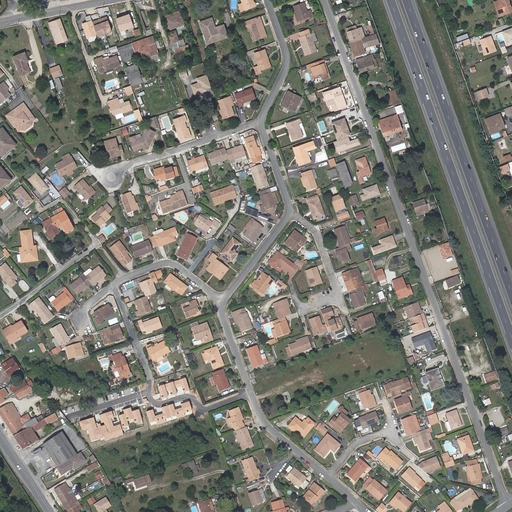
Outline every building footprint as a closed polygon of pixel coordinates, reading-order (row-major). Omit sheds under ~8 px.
[(252,0),(241,0),(242,3),(245,10),(255,6),(252,0)] [(511,10),(508,0),(499,0),(494,2),(499,16),(511,11),(511,10)] [(298,20),(309,17),(309,18),(313,17),(310,10),(307,11),(304,2),(293,6),(296,14),(298,20)] [(180,13),(166,18),(171,31),(166,33),(173,54),(189,49),(188,45),(186,46),(183,38),(178,40),(176,34),(177,34),(178,35),(179,34),(182,33),(181,29),(185,28),(180,13)] [(122,34),(114,37),(116,43),(124,40),(122,35),(126,34),(124,29),(133,26),(129,16),(126,18),(125,15),(116,19),(122,34)] [(93,22),(97,36),(112,31),(107,17),(107,18),(104,19),(104,18),(96,21),(96,22),(93,23),(93,22)] [(259,17),(245,22),(247,28),(252,27),(256,40),(266,36),(259,17)] [(60,18),(48,22),(55,41),(57,40),(58,43),(67,40),(60,18)] [(214,24),(211,18),(200,22),(207,43),(227,36),(223,25),(215,28),(214,28),(213,25),(214,24)] [(92,20),(82,23),(87,38),(97,34),(92,20)] [(347,32),(350,42),(364,37),(361,27),(357,29),(347,32)] [(511,27),(502,31),(507,45),(511,43),(511,27)] [(302,41),(307,55),(317,51),(313,41),(311,34),(310,33),(300,37),(299,37),(301,41),(302,41)] [(364,37),(350,42),(354,56),(365,52),(363,47),(362,47),(362,46),(361,46),(360,44),(362,43),(368,41),(369,46),(379,42),(376,34),(372,35),(364,37)] [(153,36),(118,48),(120,56),(122,62),(145,54),(146,58),(151,57),(152,61),(160,58),(157,48),(160,47),(158,40),(155,42),(153,36)] [(485,55),(496,51),(490,36),(480,40),(485,55)] [(265,49),(254,53),(258,66),(254,67),(256,74),(261,73),(260,70),(268,67),(265,58),(267,57),(265,49)] [(24,52),(13,56),(21,76),(30,72),(26,62),(28,61),(24,52)] [(356,59),(361,72),(374,67),(377,65),(375,59),(372,61),(371,59),(373,58),(372,54),(356,59)] [(95,64),(97,64),(100,73),(120,65),(116,56),(103,60),(102,57),(94,60),(95,64)] [(326,71),(323,64),(325,63),(323,59),(307,65),(308,69),(311,68),(314,78),(321,76),(323,80),(330,77),(327,70),(326,71)] [(131,85),(141,82),(143,81),(137,64),(125,68),(131,85)] [(49,68),(52,76),(62,73),(59,65),(49,68)] [(188,76),(185,69),(179,71),(181,79),(188,76)] [(211,86),(207,75),(197,78),(198,83),(191,85),(194,94),(205,91),(205,89),(206,88),(211,86)] [(9,88),(3,82),(0,84),(0,105),(11,96),(6,90),(9,88)] [(142,86),(141,82),(131,85),(133,92),(135,91),(135,90),(137,89),(136,87),(142,86)] [(131,85),(125,87),(127,94),(133,92),(131,85)] [(332,103),(335,110),(346,106),(344,98),(342,98),(340,91),(341,91),(340,87),(329,91),(331,94),(328,95),(331,104),(332,103)] [(234,94),(238,106),(242,105),(241,103),(255,98),(252,88),(234,94)] [(485,88),(477,91),(477,92),(479,98),(479,99),(488,95),(485,88)] [(282,104),(295,111),(301,98),(288,91),(282,104)] [(331,94),(329,91),(323,93),(327,105),(331,104),(328,95),(331,94)] [(393,105),(400,103),(396,93),(390,95),(393,105)] [(234,105),(231,95),(218,100),(222,109),(225,118),(235,114),(231,106),(234,105)] [(117,98),(109,101),(110,105),(111,108),(112,112),(113,113),(115,114),(122,112),(122,113),(131,109),(128,101),(120,104),(117,98)] [(6,116),(18,131),(21,129),(22,126),(28,121),(31,121),(34,119),(23,104),(17,108),(21,112),(16,115),(13,111),(6,116)] [(490,117),(485,119),(490,132),(504,127),(499,114),(494,116),(495,117),(490,118),(490,117)] [(387,121),(379,124),(384,136),(402,130),(397,115),(387,118),(387,121)] [(158,123),(156,116),(150,118),(152,125),(158,123)] [(185,116),(175,119),(177,124),(175,124),(180,139),(189,136),(184,121),(186,120),(185,116)] [(299,118),(286,123),(293,140),(303,137),(298,123),(301,122),(299,118)] [(343,119),(331,123),(337,139),(350,135),(348,129),(347,130),(343,119)] [(22,126),(21,129),(25,130),(32,125),(31,121),(28,121),(22,126)] [(142,137),(131,141),(134,150),(149,145),(155,132),(146,128),(142,137)] [(1,129),(0,129),(0,152),(3,156),(15,146),(11,142),(12,141),(5,132),(4,133),(1,129)] [(244,144),(246,144),(255,141),(253,136),(243,140),(244,144)] [(334,141),(337,151),(362,144),(360,137),(350,140),(349,136),(334,141)] [(107,150),(109,149),(111,157),(124,153),(121,144),(118,145),(115,138),(104,141),(107,150)] [(255,141),(246,144),(253,164),(262,161),(260,156),(257,148),(255,141)] [(298,156),(301,164),(310,161),(306,151),(315,148),(313,141),(294,148),(296,156),(298,156)] [(242,145),(226,151),(228,159),(230,164),(235,162),(234,160),(246,156),(242,145)] [(211,165),(228,159),(226,151),(225,148),(207,154),(211,165)] [(64,161),(55,165),(61,176),(67,173),(71,170),(72,168),(75,166),(76,165),(71,157),(69,154),(62,157),(64,161)] [(208,167),(204,156),(187,162),(191,171),(194,170),(195,172),(195,174),(209,169),(208,167)] [(334,158),(328,160),(331,167),(337,165),(334,158)] [(365,158),(356,161),(360,172),(357,173),(360,184),(364,182),(361,176),(370,173),(365,158)] [(344,162),(336,165),(343,183),(344,186),(352,183),(344,162)] [(508,163),(500,166),(502,171),(510,169),(508,163)] [(258,165),(251,168),(258,189),(268,185),(262,168),(259,169),(258,165)] [(0,187),(9,180),(6,176),(7,175),(0,166),(0,187)] [(164,180),(174,177),(171,168),(171,167),(164,170),(162,170),(161,168),(154,170),(157,179),(162,178),(164,177),(164,180)] [(311,170),(302,173),(307,191),(317,188),(311,170)] [(35,173),(28,179),(41,195),(48,188),(35,173)] [(82,179),(74,186),(86,200),(94,193),(89,187),(82,179)] [(380,194),(376,184),(362,189),(364,194),(360,196),(362,201),(380,194)] [(21,186),(13,193),(25,207),(33,200),(21,186)] [(232,186),(211,193),(216,206),(225,202),(224,201),(236,196),(232,186)] [(64,187),(59,192),(67,202),(70,199),(67,196),(66,195),(69,192),(64,187)] [(169,200),(160,203),(163,213),(168,211),(169,211),(187,205),(182,191),(176,193),(176,194),(170,197),(171,199),(172,201),(170,201),(169,200)] [(124,199),(122,199),(127,213),(138,209),(135,203),(133,195),(131,196),(130,192),(122,195),(124,199)] [(260,196),(263,205),(260,206),(262,213),(266,212),(265,210),(272,208),(271,207),(276,205),(275,204),(278,203),(274,193),(271,194),(271,192),(260,196)] [(335,203),(338,211),(345,208),(340,195),(331,198),(333,204),(335,203)] [(348,198),(350,203),(358,201),(356,195),(348,198)] [(313,211),(315,218),(324,215),(317,196),(307,199),(311,211),(313,211)] [(413,203),(417,215),(428,212),(427,211),(431,210),(428,204),(425,205),(423,200),(413,203)] [(257,217),(259,211),(248,206),(245,212),(257,217)] [(98,214),(91,219),(98,226),(104,221),(103,219),(108,215),(109,214),(102,207),(96,212),(98,214)] [(70,224),(64,211),(60,213),(58,209),(53,212),(55,216),(57,221),(59,220),(66,233),(73,229),(70,224)] [(347,211),(346,212),(347,217),(341,219),(341,221),(349,218),(349,216),(347,211)] [(216,227),(219,223),(214,220),(212,223),(200,215),(199,217),(198,216),(196,216),(194,220),(194,221),(195,222),(194,224),(199,227),(197,230),(204,235),(210,226),(214,228),(216,227)] [(56,226),(59,225),(57,221),(55,216),(42,223),(49,235),(51,238),(60,233),(56,226)] [(384,219),(375,222),(378,229),(374,230),(376,235),(379,234),(379,233),(387,230),(384,219)] [(254,220),(243,235),(252,242),(263,227),(254,220)] [(349,244),(354,242),(353,239),(349,240),(344,226),(334,230),(340,247),(349,244)] [(153,233),(154,236),(157,246),(158,246),(175,240),(173,236),(177,235),(175,228),(164,232),(163,230),(161,229),(154,231),(153,233)] [(22,248),(20,248),(20,254),(17,255),(18,262),(22,262),(21,259),(30,258),(31,261),(37,260),(36,250),(33,250),(33,247),(31,231),(21,232),(22,248)] [(294,231),(285,243),(293,250),(297,244),(301,246),(306,239),(294,231)] [(176,256),(185,260),(190,249),(192,249),(197,238),(194,237),(194,236),(187,233),(176,256)] [(393,235),(380,239),(381,244),(372,247),(374,253),(397,246),(393,235)] [(232,238),(221,254),(229,260),(231,261),(237,254),(234,252),(240,244),(232,238)] [(131,247),(135,257),(152,250),(149,240),(131,247)] [(119,242),(110,248),(124,266),(131,260),(127,255),(129,254),(119,242)] [(340,247),(337,248),(338,251),(336,252),(338,257),(337,258),(340,264),(350,261),(347,252),(346,251),(348,250),(348,251),(351,250),(349,244),(340,247)] [(447,245),(442,247),(445,256),(450,254),(447,245)] [(277,252),(268,263),(280,272),(282,269),(286,272),(288,269),(289,270),(293,264),(277,252)] [(217,257),(213,254),(209,260),(212,263),(207,269),(212,273),(214,271),(221,277),(227,269),(215,260),(217,257)] [(221,254),(219,258),(227,264),(229,260),(221,254)] [(371,260),(366,261),(367,265),(369,264),(375,282),(378,281),(371,260)] [(5,264),(0,267),(0,274),(11,288),(16,283),(13,280),(16,277),(5,264)] [(292,273),(297,267),(293,264),(289,270),(292,273)] [(91,283),(93,286),(96,283),(95,282),(105,274),(99,267),(92,272),(90,270),(89,270),(84,274),(84,275),(86,277),(91,283)] [(306,271),(312,287),(322,283),(316,267),(306,271)] [(355,269),(342,274),(348,291),(351,290),(361,287),(364,286),(363,281),(360,282),(355,269)] [(160,270),(154,272),(156,280),(159,279),(163,277),(160,270)] [(376,272),(379,282),(385,279),(382,270),(376,272)] [(221,277),(214,271),(212,273),(220,279),(221,277)] [(144,291),(145,297),(157,292),(153,282),(157,281),(156,280),(154,272),(149,274),(151,279),(140,283),(144,291)] [(254,287),(263,294),(273,281),(262,272),(260,275),(262,277),(257,283),(254,287)] [(169,275),(179,283),(180,282),(170,274),(169,275)] [(77,293),(91,283),(86,277),(84,275),(71,285),(77,293)] [(179,283),(169,275),(164,282),(167,284),(164,287),(169,291),(172,288),(181,295),(187,287),(180,282),(179,283)] [(445,280),(447,287),(460,282),(457,275),(445,280)] [(399,299),(412,294),(409,287),(406,289),(405,286),(402,278),(392,281),(399,299)] [(282,288),(285,284),(279,280),(276,284),(282,288)] [(263,294),(254,287),(253,289),(261,296),(263,294)] [(361,287),(351,290),(352,294),(349,295),(354,309),(365,305),(363,299),(360,291),(363,290),(361,287)] [(64,292),(52,302),(58,310),(74,298),(65,288),(62,290),(64,292)] [(145,297),(135,300),(141,314),(151,310),(145,297)] [(39,298),(30,305),(35,311),(36,310),(41,316),(40,317),(45,323),(53,316),(39,298)] [(183,309),(186,318),(194,315),(193,314),(196,313),(199,311),(198,308),(196,305),(198,304),(196,299),(188,302),(190,306),(183,309)] [(285,299),(276,302),(281,318),(284,317),(291,314),(288,307),(285,299)] [(279,319),(281,318),(276,302),(273,303),(279,319)] [(410,319),(423,314),(422,310),(420,310),(417,302),(404,307),(409,319),(410,319)] [(108,305),(94,313),(99,321),(103,319),(113,313),(108,305)] [(326,309),(321,311),(323,318),(325,322),(325,324),(328,332),(329,333),(341,329),(336,318),(331,320),(329,316),(333,314),(331,307),(326,309)] [(238,324),(241,332),(243,331),(250,329),(252,328),(246,312),(245,313),(243,308),(232,312),(233,317),(235,317),(238,324)] [(99,321),(94,313),(91,315),(98,326),(104,322),(103,319),(99,321)] [(353,323),(356,331),(376,324),(372,314),(364,317),(365,319),(358,321),(353,323)] [(410,319),(412,326),(426,321),(423,314),(410,319)] [(141,319),(137,321),(141,331),(145,330),(145,331),(153,329),(153,330),(162,327),(158,317),(143,323),(141,319)] [(279,319),(273,321),(275,329),(272,330),(274,338),(290,332),(284,317),(281,318),(279,319)] [(319,317),(309,320),(315,335),(324,332),(324,333),(328,332),(325,324),(322,325),(319,317)] [(12,328),(4,332),(9,341),(16,337),(16,338),(27,332),(21,321),(11,327),(12,328)] [(411,326),(414,333),(427,328),(426,325),(427,324),(426,321),(412,326),(411,326)] [(199,325),(192,328),(197,341),(193,342),(194,345),(195,345),(201,343),(201,342),(200,339),(204,338),(205,342),(213,339),(209,329),(207,330),(204,323),(199,325)] [(60,324),(50,329),(55,338),(59,345),(60,346),(70,340),(68,336),(67,337),(60,324)] [(111,326),(101,330),(102,335),(105,334),(109,344),(116,341),(116,340),(123,337),(120,328),(113,330),(111,326)] [(181,344),(176,330),(173,331),(175,337),(173,338),(176,346),(181,344)] [(431,336),(430,332),(415,338),(419,346),(425,344),(428,352),(436,349),(433,340),(431,340),(430,337),(431,336)] [(289,346),(286,347),(289,356),(307,350),(306,348),(311,347),(307,336),(303,338),(303,340),(296,342),(288,345),(289,346)] [(148,350),(153,360),(169,351),(164,341),(148,350)] [(80,343),(66,348),(69,358),(83,354),(80,343)] [(256,345),(246,349),(252,364),(253,363),(254,367),(267,362),(264,354),(260,355),(256,345)] [(59,346),(51,350),(51,351),(54,354),(54,355),(61,350),(59,346)] [(223,365),(216,347),(205,352),(206,353),(208,359),(209,361),(211,360),(214,368),(223,365)] [(121,353),(112,356),(116,365),(118,371),(121,380),(134,375),(133,372),(130,373),(128,374),(125,364),(126,364),(123,356),(122,357),(121,353)] [(1,365),(4,369),(14,362),(12,358),(1,365)] [(14,362),(4,369),(7,374),(18,367),(14,362)] [(18,367),(7,374),(9,376),(19,369),(18,367)] [(222,369),(213,373),(214,376),(217,384),(220,392),(230,388),(222,369)] [(425,373),(431,391),(444,386),(438,369),(425,373)] [(487,383),(499,378),(495,370),(483,375),(487,383)] [(385,386),(387,393),(391,392),(393,397),(401,394),(400,391),(410,387),(407,378),(385,386)] [(19,387),(12,391),(15,395),(16,394),(18,398),(32,390),(30,387),(28,388),(26,384),(23,386),(22,383),(17,385),(19,387)] [(368,407),(368,409),(376,406),(374,401),(373,402),(371,395),(369,390),(367,391),(366,388),(359,391),(360,394),(358,394),(364,409),(368,407)] [(411,409),(407,397),(411,395),(410,391),(401,394),(402,398),(403,400),(395,402),(399,413),(411,409)] [(488,401),(495,399),(493,391),(486,393),(488,401)] [(0,409),(0,414),(14,436),(37,422),(38,422),(36,419),(35,418),(31,420),(27,414),(21,418),(12,403),(8,404),(0,409)] [(337,419),(332,425),(341,432),(350,420),(345,416),(348,413),(343,409),(344,407),(342,405),(338,410),(342,413),(337,419)] [(233,423),(236,431),(244,428),(241,420),(240,416),(241,416),(238,408),(229,412),(231,418),(229,419),(231,424),(233,423)] [(449,421),(445,423),(448,430),(460,426),(456,416),(458,416),(456,411),(446,414),(449,421)] [(375,412),(358,418),(361,425),(362,427),(379,421),(375,412)] [(434,413),(427,416),(429,421),(437,419),(434,413)] [(413,434),(417,433),(415,429),(419,428),(415,415),(411,417),(401,420),(407,436),(413,434)] [(288,426),(295,432),(296,430),(304,437),(315,424),(308,418),(305,421),(304,420),(302,423),(295,417),(288,426)] [(492,427),(498,424),(496,417),(489,419),(492,427)] [(37,422),(14,436),(22,450),(39,440),(34,432),(47,424),(44,419),(42,420),(38,422),(37,422)] [(322,424),(318,429),(324,434),(327,430),(323,428),(325,426),(322,424)] [(244,428),(236,431),(237,435),(240,441),(243,449),(253,445),(246,427),(244,428)] [(417,433),(413,434),(414,438),(413,438),(415,444),(417,444),(420,451),(431,448),(428,440),(425,434),(429,433),(432,432),(431,428),(417,433)] [(497,431),(499,436),(508,432),(506,428),(497,431)] [(62,432),(43,445),(57,467),(76,454),(62,432)] [(327,435),(315,450),(322,455),(329,447),(330,448),(334,452),(340,445),(327,435)] [(472,451),(470,445),(471,444),(468,436),(458,439),(463,454),(472,451)] [(322,455),(323,457),(330,448),(329,447),(322,455)] [(385,448),(377,457),(382,461),(384,459),(389,464),(395,470),(402,462),(390,451),(389,452),(385,448)] [(57,467),(56,467),(61,475),(70,468),(72,467),(73,468),(85,460),(80,452),(76,454),(57,467)] [(448,455),(442,457),(446,468),(454,465),(451,458),(449,459),(448,455)] [(242,461),(248,478),(258,474),(260,473),(258,469),(257,470),(255,466),(254,467),(252,464),(254,463),(252,457),(242,461)] [(422,462),(417,466),(425,473),(440,467),(436,457),(422,462)] [(196,459),(181,465),(183,470),(187,468),(190,476),(198,473),(197,470),(200,469),(198,465),(195,466),(195,464),(197,463),(196,459)] [(360,459),(346,475),(355,482),(368,466),(360,459)] [(470,481),(471,485),(481,483),(480,479),(482,478),(479,464),(476,464),(475,465),(474,460),(467,461),(468,466),(465,467),(468,481),(470,481)] [(97,461),(86,468),(88,472),(100,466),(97,461)] [(293,468),(302,476),(303,475),(294,467),(293,468)] [(293,468),(286,477),(299,488),(307,478),(303,475),(302,476),(293,468)] [(407,470),(402,476),(414,487),(415,486),(419,489),(424,484),(414,474),(412,475),(407,470)] [(136,488),(146,485),(143,477),(134,480),(133,478),(125,481),(127,484),(134,481),(136,488)] [(107,478),(103,481),(107,487),(111,485),(107,478)] [(386,491),(374,480),(373,481),(369,478),(363,485),(367,488),(366,488),(379,499),(386,491)] [(54,490),(63,504),(69,500),(67,497),(73,494),(69,488),(68,488),(65,483),(54,490)] [(309,491),(310,492),(316,485),(314,483),(308,490),(309,491)] [(309,491),(303,498),(311,505),(311,504),(314,501),(317,497),(318,498),(324,491),(316,485),(310,492),(309,491)] [(262,488),(258,490),(262,502),(266,501),(262,488)] [(467,493),(455,501),(460,509),(461,509),(469,504),(470,505),(478,500),(472,490),(471,491),(469,488),(465,491),(467,493)] [(248,494),(252,506),(263,503),(262,502),(258,490),(248,494)] [(460,509),(455,501),(467,493),(465,491),(454,499),(450,501),(456,511),(460,509)] [(398,493),(391,502),(397,507),(404,511),(410,503),(398,493)] [(67,511),(79,504),(73,494),(67,497),(69,500),(63,504),(67,511)] [(94,504),(98,511),(111,511),(109,508),(112,506),(106,496),(94,504)] [(199,503),(201,511),(213,511),(210,500),(199,503)] [(274,511),(273,511),(287,511),(288,511),(287,511),(285,511),(284,509),(282,500),(272,503),(274,511)] [(437,511),(451,511),(444,502),(438,507),(441,510),(437,511)] [(79,504),(67,511),(79,511),(79,510),(82,508),(79,503),(79,504)] [(379,511),(380,511),(385,507),(381,503),(378,507),(376,509),(379,511)]
